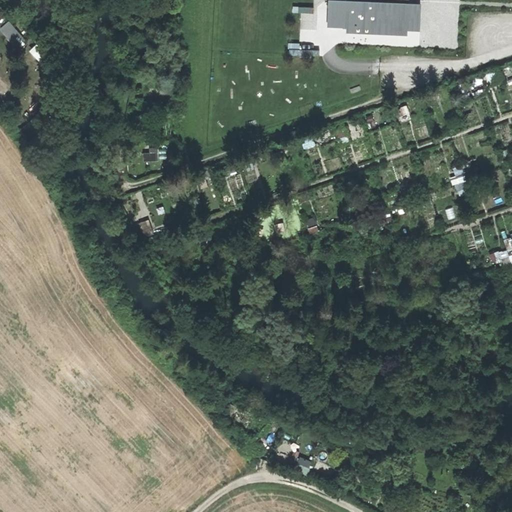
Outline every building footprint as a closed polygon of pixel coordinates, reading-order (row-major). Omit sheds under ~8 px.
[(408,0),(362,0),(362,2),(329,1),(328,28),(421,32),(422,6),(409,5),(408,0)] [(0,30),(14,45),(23,36),(7,19),(0,26),(0,30)] [(156,160),(156,152),(142,152),(142,160),(156,160)] [(466,192),(462,180),(454,183),(458,194),(466,192)] [(137,222),(142,237),(154,233),(148,218),(137,222)] [(511,247),(489,253),(491,261),(500,258),(502,264),(511,261),(511,247)] [(300,457),(296,464),(306,469),(309,462),(300,457)]
